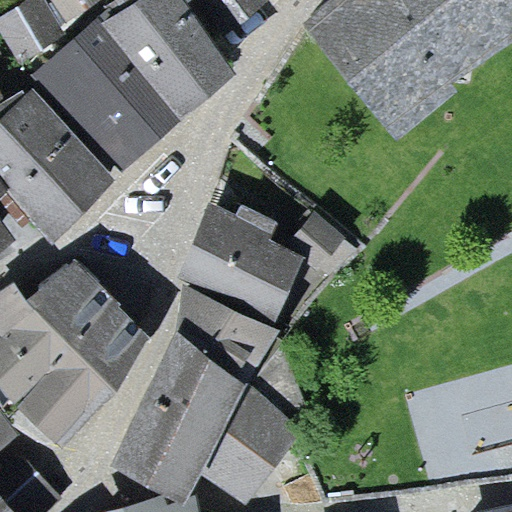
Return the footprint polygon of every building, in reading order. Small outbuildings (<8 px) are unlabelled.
[(15,0),(0,10),(0,24),(25,62),(82,25),(118,0),(15,0)] [(177,0),(140,0),(45,64),(120,151),(225,63),(177,0)] [(206,0),(225,23),(252,0),(206,0)] [(511,0),(331,0),(306,20),(395,140),(463,90),(455,80),(511,38),(511,0)] [(0,238),(35,212),(44,224),(105,166),(35,91),(0,116),(0,238)] [(190,282),(115,451),(189,492),(203,462),(255,492),(304,423),(252,373),(283,331),(281,319),(307,242),(226,190),(190,282)] [(13,273),(0,286),(0,442),(27,423),(49,448),(147,328),(81,251),(29,288),(13,273)] [(0,511),(31,511),(0,478),(0,511)] [(208,511),(208,507),(168,490),(91,505),(93,511),(208,511)]
